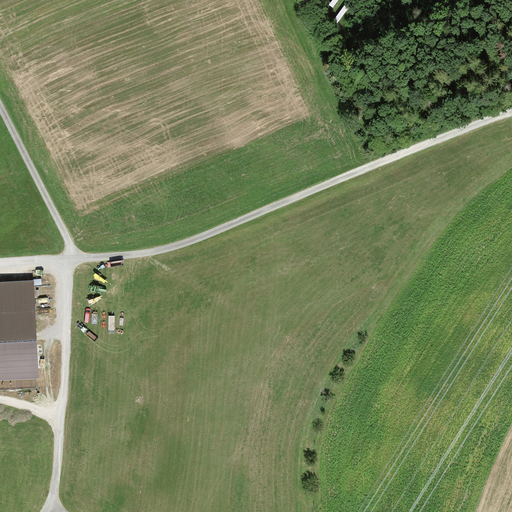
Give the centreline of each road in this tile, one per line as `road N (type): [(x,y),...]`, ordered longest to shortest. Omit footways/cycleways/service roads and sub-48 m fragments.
road 1 (track): [(69,258),(182,243),(511,114)]
road 2 (track): [(51,506),(69,258)]
road 3 (track): [(0,108),(69,258)]
